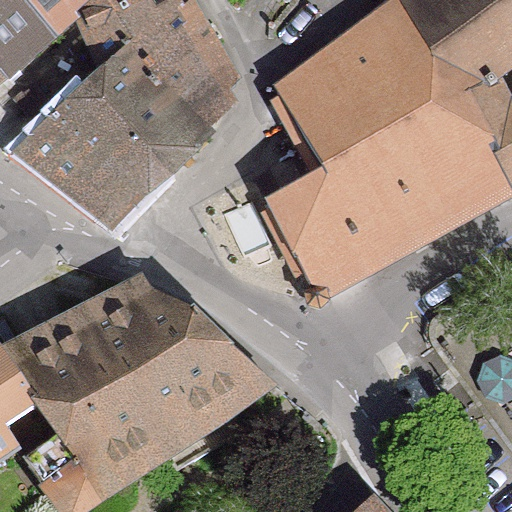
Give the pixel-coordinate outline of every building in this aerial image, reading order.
[(53,36),(22,0),(0,0),(0,73),(4,78),(53,36)] [(22,0),(53,36),(55,34),(53,30),(74,12),(85,3),(82,0),(22,0)] [(89,41),(142,0),(82,0),(85,3),(74,12),(89,41)] [(174,2),(172,0),(142,0),(89,41),(105,71),(132,51),(187,116),(190,114),(224,92),(201,48),(190,26),(197,22),(190,10),(183,13),(182,10),(179,12),(174,2)] [(511,192),(511,179),(468,99),(413,0),(408,0),(278,96),(321,176),(316,178),(366,273),(511,192)] [(511,0),(413,0),(468,99),(511,179),(511,110),(511,111),(495,82),(511,69),(511,0)] [(100,76),(89,87),(167,175),(207,135),(190,114),(187,116),(132,51),(105,71),(100,76)] [(167,175),(89,87),(68,105),(20,150),(117,226),(167,175)] [(366,273),(316,178),(264,206),(311,293),(305,298),(308,308),(319,312),(327,304),(325,297),(366,273)] [(219,427),(271,384),(199,320),(138,288),(3,358),(36,407),(44,417),(9,438),(8,439),(17,451),(18,451),(43,488),(60,511),(84,511),(168,457),(219,427)] [(0,353),(0,462),(17,451),(8,439),(9,438),(3,430),(36,407),(3,358),(0,353)]
